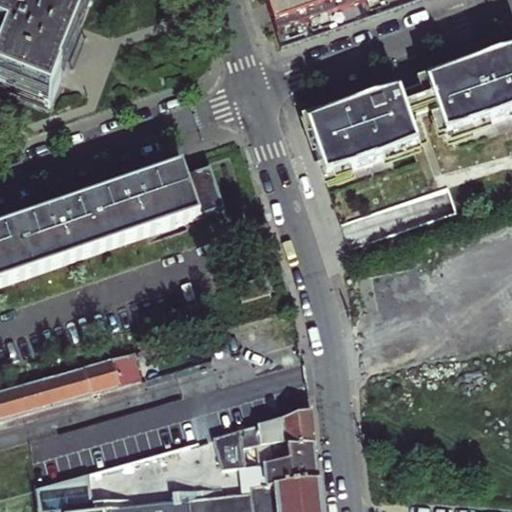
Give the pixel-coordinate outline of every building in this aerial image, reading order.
[(0,0),(0,90),(48,109),(59,82),(57,82),(63,66),(71,70),(76,58),(85,36),(77,32),(90,0),(92,1),(92,0),(0,0)] [(264,0),(284,57),(454,0),(264,0)] [(511,60),(415,94),(308,131),(326,185),(417,153),(408,126),(437,116),(445,143),(511,120),(511,60)] [(6,233),(0,235),(0,289),(199,219),(185,181),(182,171),(139,186),(70,210),(6,233)] [(185,181),(199,219),(224,211),(210,172),(185,181)] [(244,305),(270,296),(265,280),(238,288),(244,305)] [(0,396),(0,424),(141,383),(138,372),(134,357),(0,396)] [(311,416),(214,445),(225,475),(244,472),(291,465),(290,452),(314,448),(313,435),(311,416)] [(321,511),(320,505),(318,485),(316,465),(314,448),(290,452),(291,465),(244,472),(246,494),(255,493),(255,496),(137,510),(136,502),(97,507),(98,511),(321,511)]
